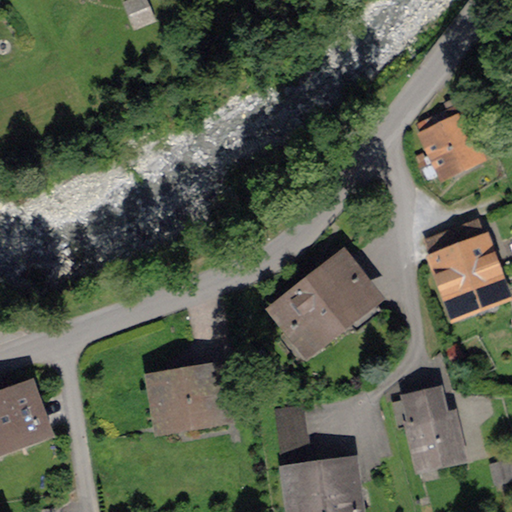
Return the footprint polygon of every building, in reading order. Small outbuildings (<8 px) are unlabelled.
[(142,0),(129,5),(137,24),(150,19),(142,0)] [(420,125),(425,137),(461,120),(463,123),(476,117),(467,97),(448,105),(451,110),(420,125)] [(479,156),(463,123),(461,120),(425,137),(443,173),(479,156)] [(426,242),(452,313),(499,296),(492,276),(499,274),(486,238),(484,239),(478,222),(426,242)] [(279,312),(308,348),(323,336),(322,334),(370,296),(343,262),(279,312)] [(157,384),(164,425),(189,421),(190,431),(225,425),(216,374),(185,379),(183,369),(171,371),(173,381),(157,384)] [(27,393),(3,402),(17,440),(41,432),(27,393)] [(438,393),(392,404),(398,429),(410,427),(418,464),(461,454),(453,417),(444,419),(438,393)] [(0,446),(17,440),(3,402),(0,403),(0,446)] [(304,406),(275,409),(281,460),(310,456),(304,406)] [(493,466),(497,480),(511,476),(508,462),(493,466)] [(289,474),(293,511),(357,511),(352,466),(289,474)]
